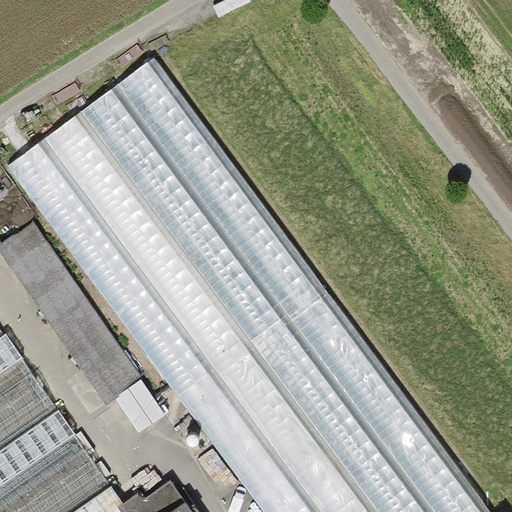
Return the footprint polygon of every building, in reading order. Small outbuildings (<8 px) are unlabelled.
[(490,511),(155,57),(6,163),(264,511),(490,511)] [(34,222),(0,245),(0,252),(107,404),(116,398),(142,380),(34,222)] [(0,329),(0,511),(120,511),(118,507),(124,503),(7,332),(4,335),(0,329)] [(165,414),(142,380),(116,398),(139,431),(165,414)] [(173,511),(186,503),(171,481),(143,500),(139,493),(124,503),(118,507),(120,511),(173,511)] [(192,511),(186,503),(173,511),(192,511)]
